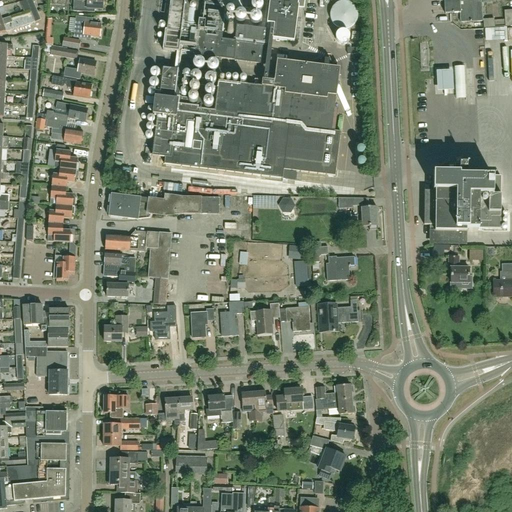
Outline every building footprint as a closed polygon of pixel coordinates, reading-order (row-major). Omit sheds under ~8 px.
[(32,0),(25,0),(30,10),(36,8),(32,0)] [(74,0),(74,1),(73,13),(95,14),(95,9),(103,10),(103,0),(74,0)] [(271,25),(270,31),(238,27),(236,42),(221,41),(225,9),(222,9),(223,0),(170,0),(167,31),(165,31),(165,33),(163,48),(163,50),(165,51),(170,52),(178,53),(195,55),(195,56),(266,65),(269,37),(272,37),(272,39),(294,42),(299,6),(298,6),(298,0),(270,0),(267,24),(271,25)] [(481,0),(472,0),(445,2),(445,14),(460,13),(461,23),(483,22),(481,0)] [(339,2),(337,4),(334,6),(332,9),(330,13),(330,16),(331,21),(334,25),(338,28),(341,29),(346,29),(349,28),(352,27),(356,23),(357,20),(358,16),(357,12),(356,8),(353,5),(349,2),(345,1),(342,2),(339,2)] [(36,8),(30,10),(35,23),(38,21),(39,24),(41,24),(42,26),(37,27),(33,28),(34,33),(38,32),(43,31),(45,31),(47,7),(39,7),(41,10),(38,12),(36,8)] [(2,20),(1,19),(0,19),(0,31),(5,30),(4,26),(13,23),(11,17),(2,20)] [(92,19),(76,17),(74,38),(89,39),(89,36),(100,38),(101,24),(92,23),(92,19)] [(10,38),(21,35),(20,28),(8,31),(10,38)] [(358,42),(359,33),(352,32),(351,41),(358,42)] [(80,41),(64,38),(62,47),(78,50),(80,41)] [(32,58),(38,58),(39,47),(42,47),(43,43),(35,42),(34,46),(33,46),(32,58)] [(13,45),(7,45),(7,44),(0,43),(0,56),(7,56),(7,50),(13,50),(13,45)] [(77,52),(67,50),(67,49),(52,46),(45,45),(44,52),(51,53),(50,56),(64,58),(64,57),(76,59),(77,52)] [(7,56),(0,56),(0,68),(6,69),(6,62),(15,63),(15,58),(7,57),(7,56)] [(283,180),(284,170),(335,177),(340,133),(332,132),(336,97),(340,68),(333,67),(329,57),(311,65),(277,61),(274,82),(254,79),(254,85),(218,81),(215,111),(177,107),(182,71),(162,69),(159,98),(154,98),(152,115),(156,116),(152,156),(165,158),(164,165),(172,166),(283,180)] [(80,59),(78,70),(65,68),(63,78),(80,81),(81,73),(93,75),(96,62),(80,59)] [(151,70),(151,71),(150,72),(150,73),(150,75),(151,76),(151,77),(152,77),(154,78),(155,78),(156,78),(157,77),(158,77),(159,76),(159,75),(160,73),(159,72),(159,71),(158,70),(157,69),(156,69),(155,69),(154,69),(152,69),(151,70)] [(37,70),(31,70),(30,77),(28,76),(28,74),(23,73),(23,80),(30,81),(30,82),(36,82),(37,70)] [(197,73),(194,73),(192,74),(190,76),(190,78),(190,81),(192,83),(194,84),(197,84),(199,83),(200,81),(201,79),(201,76),(199,74),(197,73)] [(211,75),(209,75),(207,76),(205,78),(204,81),(205,83),(206,85),(209,86),(211,86),(214,85),(215,83),(216,81),(215,78),(214,76),(211,75)] [(63,78),(53,77),(51,86),(63,88),(64,85),(67,86),(67,87),(75,89),(73,96),(89,99),(91,86),(76,83),(77,81),(63,78)] [(149,82),(149,84),(149,85),(149,86),(150,87),(151,88),(152,88),(154,88),(155,88),(156,88),(157,87),(158,86),(158,85),(158,84),(158,82),(158,81),(157,80),(156,79),(155,79),(154,79),(152,79),(151,79),(150,80),(149,81),(149,82)] [(197,85),(195,84),(192,84),(190,86),(189,88),(189,90),(190,93),(192,94),(195,94),(197,93),(199,92),(199,89),(199,87),(197,85)] [(210,88),(208,88),(206,89),(205,91),(204,93),(205,96),(207,97),(209,98),(212,97),(214,96),(214,93),(214,91),(213,89),(210,88)] [(63,101),(64,93),(44,90),(43,98),(48,99),(63,101)] [(196,95),(194,94),(191,95),(189,96),(188,98),(188,100),(189,102),(191,104),(193,104),(195,104),(197,102),(198,100),(197,97),(196,95)] [(211,100),(209,99),(207,99),(205,100),(203,102),(203,105),(204,107),(205,109),(208,109),(210,109),(212,107),(213,105),(213,102),(211,100)] [(68,117),(55,115),(53,112),(46,111),(45,120),(47,121),(67,124),(68,118),(85,122),(87,109),(78,107),(57,102),(56,109),(70,111),(68,117)] [(26,118),(25,118),(25,119),(25,121),(33,122),(33,119),(34,106),(28,105),(26,118)] [(67,124),(47,121),(46,127),(52,128),(51,133),(58,134),(65,136),(64,142),(80,145),(83,132),(66,129),(67,124)] [(0,136),(0,148),(2,149),(2,150),(8,150),(8,149),(9,137),(3,136),(3,137),(0,136)] [(31,139),(25,139),(24,138),(23,151),(24,151),(30,151),(31,151),(32,139),(31,139)] [(45,150),(45,158),(50,158),(50,142),(35,141),(35,149),(45,150)] [(57,145),(55,162),(54,168),(60,169),(79,171),(79,163),(77,163),(78,159),(70,158),(71,152),(65,151),(66,146),(57,145)] [(436,153),(436,192),(424,192),(424,225),(430,225),(430,232),(467,232),(467,231),(469,231),(469,229),(501,230),(501,195),(493,195),(494,177),(480,177),(480,154),(436,153)] [(79,171),(60,169),(59,175),(53,174),(52,186),(67,188),(67,182),(75,183),(75,178),(78,179),(79,171)] [(0,172),(0,184),(0,185),(1,179),(8,180),(9,173),(1,173),(0,172)] [(0,194),(0,185),(0,184),(0,201),(9,202),(9,196),(0,195),(0,194)] [(52,186),(51,199),(50,205),(56,205),(75,207),(75,200),(73,199),(74,195),(66,194),(67,188),(52,186)] [(111,194),(108,217),(138,221),(138,220),(151,218),(151,215),(166,217),(184,215),(219,216),(220,199),(183,198),(165,196),(165,201),(111,194)] [(352,207),(352,199),(352,198),(339,198),(339,208),(353,208),(352,207)] [(291,213),(295,206),(291,199),(283,199),(279,206),(283,213),(291,213)] [(0,201),(0,210),(6,211),(9,211),(9,202),(0,201)] [(75,207),(56,205),(56,211),(50,211),(49,223),(64,224),(64,218),(72,219),(72,214),(74,214),(75,207)] [(377,227),(378,227),(377,207),(361,208),(362,227),(369,227),(370,231),(377,231),(377,227)] [(64,224),(49,223),(48,236),(54,236),(54,242),(72,243),(73,235),(71,235),(71,230),(63,230),(64,224)] [(10,230),(10,231),(14,231),(17,231),(16,235),(13,235),(12,243),(16,243),(16,242),(22,243),(23,231),(17,230),(10,230)] [(157,279),(168,280),(171,234),(135,232),(130,237),(106,235),(105,250),(146,253),(146,249),(149,249),(149,251),(150,251),(149,278),(157,279)] [(313,243),(313,248),(312,248),(313,263),(320,263),(320,258),(322,256),(329,255),(328,247),(321,248),(321,243),(313,243)] [(309,256),(303,255),(304,246),(289,245),(288,260),(303,261),(303,262),(308,263),(309,256)] [(69,258),(64,258),(63,264),(57,263),(54,263),(53,276),(53,280),(56,280),(56,282),(64,282),(64,280),(69,280),(69,275),(75,275),(76,258),(76,251),(70,251),(69,258)] [(122,258),(122,254),(105,253),(103,277),(117,278),(119,278),(119,281),(134,282),(135,273),(135,267),(136,259),(122,258)] [(354,258),(337,259),(337,257),(329,258),(329,267),(327,267),(328,282),(337,281),(350,280),(349,267),(355,266),(354,258)] [(449,257),(449,269),(451,269),(451,283),(458,283),(458,289),(472,289),(472,277),(469,277),(469,269),(459,268),(459,257),(449,257)] [(310,263),(305,264),(305,262),(294,263),(296,288),(307,287),(307,289),(305,290),(306,297),(312,297),(310,263)] [(493,282),(493,298),(511,297),(511,264),(502,265),(502,272),(500,273),(500,282),(493,282)] [(168,280),(157,279),(155,305),(166,305),(168,280)] [(128,298),(128,285),(107,285),(107,298),(128,298)] [(351,308),(340,308),(341,315),(341,316),(342,324),(358,323),(357,301),(357,297),(350,297),(350,301),(351,308)] [(229,303),(230,314),(221,314),(222,337),(239,336),(238,325),(236,325),(235,315),(244,314),(243,302),(229,303)] [(298,304),(298,308),(286,309),(287,322),(292,322),(293,332),(310,331),(309,308),(308,303),(298,304)] [(127,314),(142,313),(141,304),(127,304),(127,314)] [(270,305),(270,311),(250,313),(251,322),(256,321),(258,335),(273,334),(271,319),(280,319),(278,304),(270,305)] [(69,310),(49,310),(49,313),(43,313),(42,305),(23,306),(24,326),(41,325),(42,332),(48,332),(48,342),(30,342),(29,331),(24,331),(25,348),(48,347),(68,347),(68,329),(69,329),(69,310)] [(341,315),(340,308),(335,309),(335,306),(318,306),(319,333),(337,332),(336,325),(342,324),(341,316),(341,315)] [(154,322),(150,322),(151,332),(154,332),(155,341),(170,341),(170,339),(170,326),(174,325),(173,319),(176,319),(176,307),(168,307),(169,312),(153,313),(154,322)] [(206,310),(207,313),(191,314),(193,339),(206,338),(205,322),(214,321),(214,310),(206,310)] [(128,334),(128,317),(116,317),(116,327),(104,327),(104,342),(121,342),(121,334),(128,334)] [(136,338),(148,338),(148,328),(136,328),(136,338)] [(48,352),(48,347),(25,348),(26,357),(37,357),(37,377),(50,377),(50,396),(67,396),(68,371),(67,371),(68,353),(63,353),(48,352)] [(9,368),(0,369),(0,368),(0,367),(0,380),(1,380),(0,374),(9,374),(9,368)] [(24,384),(3,385),(4,392),(24,391),(24,384)] [(324,388),(318,388),(316,388),(316,400),(325,399),(328,399),(328,402),(330,402),(330,404),(338,404),(338,401),(351,400),(351,393),(353,391),(353,387),(350,386),(350,385),(337,386),(337,394),(325,395),(324,388)] [(284,390),(285,397),(276,397),(277,412),(286,411),(286,404),(305,402),(306,410),(313,410),(312,397),(302,398),(302,389),(284,390)] [(266,392),(254,393),(255,412),(255,422),(262,421),(261,413),(266,413),(267,415),(273,415),(272,396),(266,397),(266,392)] [(254,393),(241,394),(243,413),(249,412),(255,412),(254,393)] [(207,417),(207,416),(220,415),(221,424),(232,423),(231,408),(225,409),(224,395),(221,396),(221,394),(220,394),(221,396),(217,396),(217,394),(208,395),(208,402),(208,404),(209,411),(207,411),(207,410),(206,410),(206,417),(207,417)] [(115,414),(115,409),(128,409),(128,398),(117,398),(118,397),(104,397),(104,398),(103,398),(103,403),(104,403),(104,414),(115,414)] [(179,411),(179,399),(165,400),(165,412),(166,421),(174,421),(175,426),(180,425),(180,422),(179,411)] [(192,399),(179,399),(179,411),(180,422),(185,422),(184,411),(193,411),(192,399)] [(325,399),(316,400),(315,400),(316,410),(321,410),(338,409),(339,415),(352,414),(355,412),(354,408),(352,406),(351,400),(338,401),(338,404),(330,404),(330,402),(328,402),(328,399),(325,399)] [(158,416),(158,405),(146,405),(146,416),(158,416)] [(25,413),(25,420),(26,423),(45,423),(45,412),(67,412),(67,409),(26,408),(25,413)] [(26,423),(25,420),(13,421),(13,422),(13,427),(23,427),(23,431),(21,431),(21,437),(19,437),(19,438),(66,439),(67,412),(45,412),(45,423),(26,423)] [(25,420),(25,413),(5,415),(5,422),(13,422),(13,421),(25,420)] [(241,431),(242,413),(234,413),(233,431),(241,431)] [(273,416),(274,430),(275,437),(285,436),(284,429),(283,415),(273,416)] [(323,430),(336,433),(336,437),(331,436),(330,442),(343,445),(344,441),(350,442),(351,440),(352,440),(354,428),(340,426),(340,420),(322,419),(316,419),(315,425),(324,426),(323,430)] [(104,425),(103,436),(120,436),(120,430),(139,430),(139,420),(120,420),(120,425),(104,425)] [(120,436),(103,436),(103,447),(120,447),(120,451),(138,451),(142,451),(157,451),(157,445),(142,445),(142,447),(138,447),(138,442),(120,442),(120,436)] [(8,438),(0,437),(0,448),(8,448),(8,438)] [(310,446),(323,450),(325,440),(313,437),(310,446)] [(66,439),(19,438),(19,443),(20,449),(27,449),(28,466),(37,465),(47,465),(66,466),(66,439)] [(174,451),(175,439),(161,439),(160,451),(174,451)] [(8,448),(0,448),(0,466),(26,465),(26,464),(25,453),(18,453),(19,458),(13,459),(9,459),(8,458),(8,448)] [(326,449),(318,469),(322,470),(319,477),(328,480),(331,474),(327,473),(329,468),(340,472),(346,457),(326,449)] [(111,459),(110,472),(129,473),(129,464),(138,465),(138,462),(147,462),(147,453),(119,453),(119,460),(111,459)] [(191,474),(192,458),(177,458),(176,474),(191,474)] [(207,459),(192,458),(191,474),(206,475),(207,459)] [(0,509),(7,509),(7,506),(25,505),(25,500),(65,497),(66,470),(66,466),(47,465),(37,465),(28,466),(15,467),(0,467),(0,509)] [(108,472),(108,485),(110,485),(110,486),(118,486),(118,494),(137,494),(137,482),(136,482),(136,473),(129,473),(110,472),(108,472)] [(214,475),(214,485),(228,485),(228,475),(214,475)] [(315,482),(314,495),(323,495),(323,482),(315,482)] [(274,499),(273,511),(294,511),(279,511),(279,505),(280,505),(281,489),(275,488),(274,499)] [(211,490),(203,489),(203,506),(211,506),(211,491),(211,490)] [(135,511),(135,505),(140,506),(141,495),(125,494),(125,502),(116,501),(115,511),(135,511)] [(232,496),(231,511),(244,511),(244,507),(243,507),(243,503),(244,503),(245,494),(232,494),(232,496)] [(231,511),(232,496),(223,495),(223,502),(221,502),(221,509),(220,511),(231,511)] [(156,496),(155,511),(163,511),(164,496),(156,496)] [(268,505),(268,507),(255,506),(254,511),(273,511),(274,499),(269,498),(269,505),(268,505)] [(300,511),(317,511),(318,500),(301,499),(300,511)] [(197,503),(190,503),(190,505),(190,511),(203,511),(203,510),(196,510),(197,503)]
